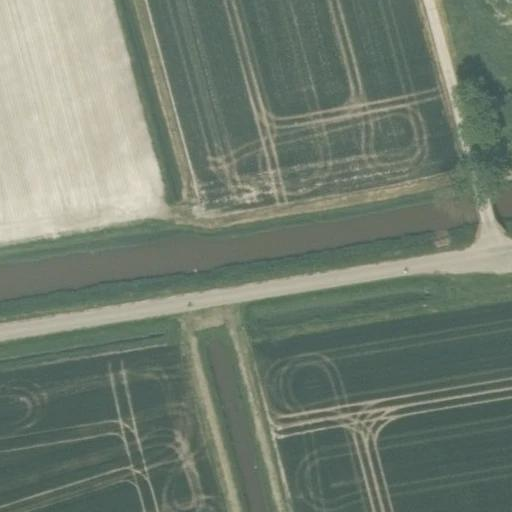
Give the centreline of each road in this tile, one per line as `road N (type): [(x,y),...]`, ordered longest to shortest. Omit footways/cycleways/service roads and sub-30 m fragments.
road 1 (unclassified): [(0,331),(511,248)]
road 2 (track): [(498,250),(428,0)]
